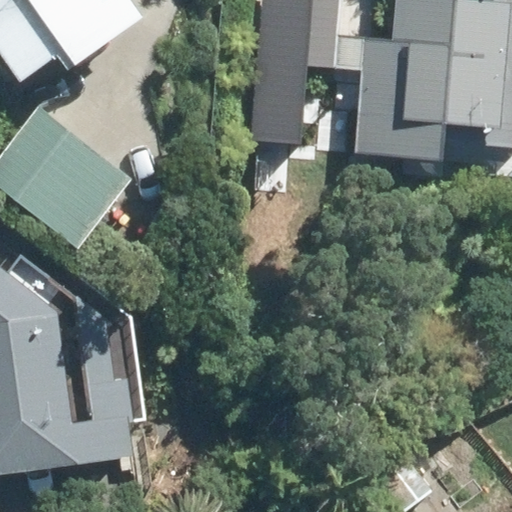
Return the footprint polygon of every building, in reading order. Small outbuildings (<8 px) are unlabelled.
[(0,0),(0,70),(7,81),(48,55),(53,66),(127,18),(115,0),(89,0),(86,2),(84,0),(0,0)] [(361,73),(351,149),(423,158),(427,121),(453,124),(452,141),(508,146),(511,110),(511,7),(496,5),(496,0),(390,0),(385,43),(331,36),(334,0),(259,0),(243,137),(291,142),(299,65),(361,73)] [(25,108),(0,140),(0,195),(66,246),(117,179),(25,108)] [(0,473),(119,457),(114,420),(121,420),(116,377),(103,379),(95,319),(12,257),(0,272),(0,473)] [(400,459),(374,478),(400,511),(424,492),(400,459)]
